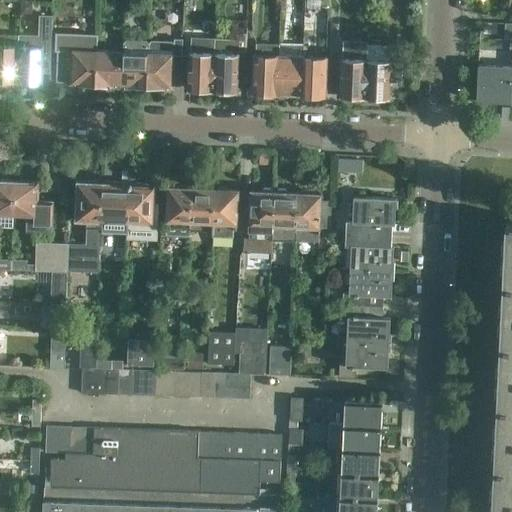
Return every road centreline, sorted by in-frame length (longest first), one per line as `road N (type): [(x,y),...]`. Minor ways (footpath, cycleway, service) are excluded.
road 1 (unclassified): [(438,141),(0,115)]
road 2 (unclassified): [(419,511),(438,141)]
road 3 (unclassified): [(438,141),(445,0)]
